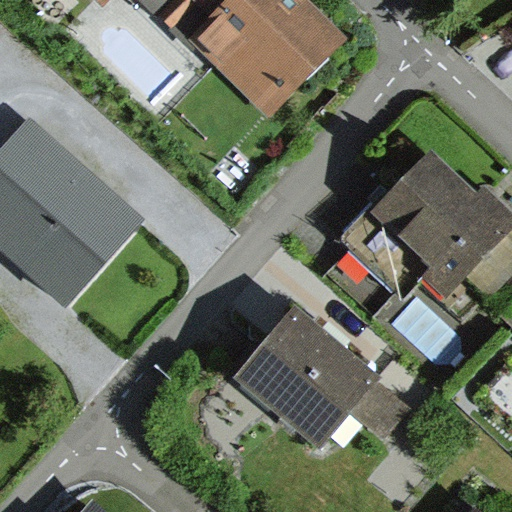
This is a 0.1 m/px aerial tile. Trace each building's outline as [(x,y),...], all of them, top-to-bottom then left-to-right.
[(93,0),(104,10),(113,0),(150,0),(152,1),(152,0),(93,0)] [(225,0),(175,0),(159,17),(173,31),(197,6),(209,17),(225,0)] [(309,0),(225,0),(209,17),(185,42),(269,124),(352,41),(309,0)] [(142,228),(29,125),(0,156),(0,251),(66,311),(142,228)] [(431,156),(371,217),(369,216),(342,246),(406,305),(425,285),(448,307),(469,284),(490,304),(511,280),(511,217),(485,191),(476,200),(431,156)] [(511,327),(511,280),(490,304),(487,305),(511,327)] [(379,383),(296,313),(235,385),(320,456),(353,417),(381,440),(406,411),(376,386),(379,383)] [(110,511),(96,500),(86,511),(110,511)]
